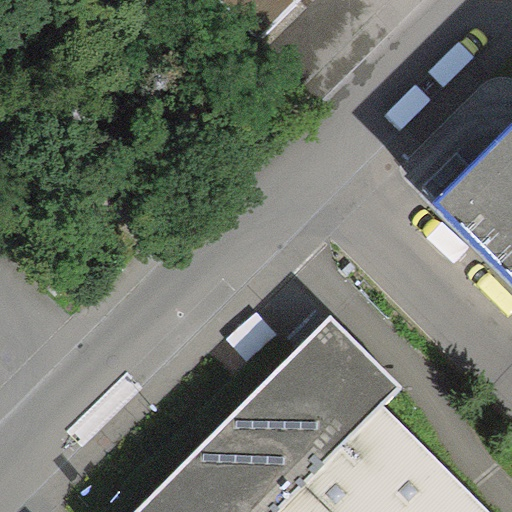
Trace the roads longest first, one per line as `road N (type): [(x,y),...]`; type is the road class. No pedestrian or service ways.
road 1 (unclassified): [(479,0),(0,479)]
road 2 (track): [(0,116),(189,290)]
